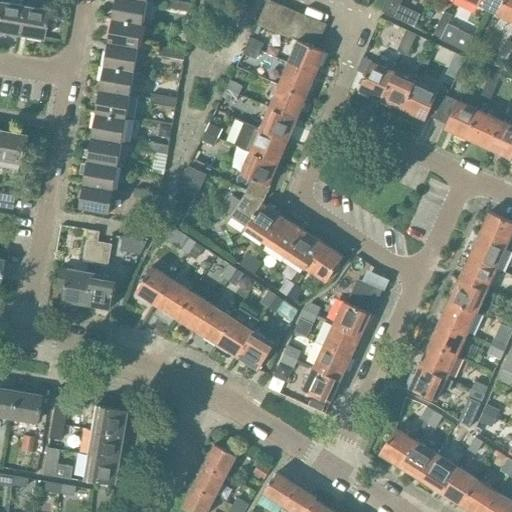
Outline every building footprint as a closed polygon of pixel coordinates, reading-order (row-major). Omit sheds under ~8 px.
[(115,0),(113,18),(142,24),(146,0),(115,0)] [(180,10),(181,2),(168,0),(167,7),(180,10)] [(267,0),(257,24),(269,29),(280,5),(267,0)] [(386,0),(382,12),(394,17),(400,5),(401,0),(386,0)] [(481,0),(479,6),(488,10),(492,0),(481,0)] [(503,0),(492,0),(488,10),(496,14),(503,0)] [(511,0),(503,0),(496,14),(511,21),(511,0)] [(0,32),(17,35),(22,5),(0,1),(0,32)] [(181,2),(180,10),(193,12),(194,5),(181,2)] [(17,35),(41,40),(46,10),(22,5),(17,35)] [(291,10),(280,5),(269,29),(281,34),(291,10)] [(303,15),(291,10),(281,34),(293,39),(298,27),(303,15)] [(439,24),(446,27),(451,15),(444,12),(439,24)] [(303,15),(298,27),(321,36),(326,24),(303,15)] [(113,18),(109,42),(138,48),(142,24),(113,18)] [(269,29),(257,24),(253,32),(265,38),(269,29)] [(446,27),(439,24),(433,36),(440,39),(446,27)] [(316,48),(321,36),(298,27),(293,39),(297,41),(297,40),(316,48)] [(401,40),(402,41),(411,45),(416,34),(407,30),(401,40)] [(246,46),(259,51),(263,43),(250,37),(246,46)] [(325,53),(316,48),(297,40),(297,41),(287,63),(316,75),(325,53)] [(411,45),(402,41),(397,51),(406,55),(411,45)] [(500,53),(507,57),(508,57),(511,47),(511,44),(506,41),(500,53)] [(109,42),(105,66),(134,71),(138,48),(109,42)] [(259,51),(246,46),(243,53),(255,59),(259,51)] [(171,58),(173,49),(160,47),(159,55),(171,58)] [(173,49),(171,58),(184,60),(185,52),(173,49)] [(455,78),(465,58),(455,53),(446,74),(455,78)] [(507,57),(500,53),(494,65),(502,69),(507,57)] [(394,71),(363,57),(357,70),(365,74),(358,89),(381,100),(394,71)] [(287,63),(278,85),(306,97),(316,75),(287,63)] [(105,66),(100,89),(130,95),(134,71),(105,66)] [(381,100),(403,109),(416,81),(394,71),(381,100)] [(487,81),(496,86),(501,75),(492,71),(487,81)] [(226,89),(239,94),(242,87),(230,81),(226,89)] [(438,91),(416,81),(403,109),(425,120),(427,116),(438,91)] [(496,86),(487,81),(480,95),(490,100),(496,86)] [(297,119),(306,97),(278,85),(269,107),(297,119)] [(100,89),(96,113),(126,118),(130,95),(100,89)] [(239,94),(226,89),(222,97),(235,103),(239,94)] [(427,116),(436,120),(447,95),(438,91),(427,116)] [(163,104),(165,97),(152,94),(151,102),(163,104)] [(457,100),(447,95),(436,120),(446,124),(457,100)] [(165,97),(163,104),(176,107),(177,99),(165,97)] [(457,100),(446,124),(444,128),(467,138),(479,110),(457,100)] [(288,141),(297,119),(269,107),(259,130),(288,141)] [(502,120),(479,110),(467,138),(489,148),(502,120)] [(96,113),(92,137),(122,142),(126,118),(96,113)] [(511,154),(511,124),(502,120),(489,148),(510,158),(511,154)] [(288,141),(259,130),(244,123),(235,145),(250,151),(278,163),(288,141)] [(204,132),(217,138),(221,131),(208,125),(204,132)] [(25,134),(1,130),(0,136),(0,160),(20,164),(25,134)] [(217,138),(204,132),(201,141),(213,147),(217,138)] [(92,137),(88,160),(118,165),(122,142),(92,137)] [(155,152),(156,144),(144,142),(143,150),(155,152)] [(156,144),(155,152),(167,154),(168,146),(156,144)] [(265,198),(270,187),(270,186),(269,185),(278,163),(250,151),(240,174),(252,179),(247,191),(265,198)] [(114,189),(118,165),(88,160),(84,183),(114,189)] [(196,196),(207,174),(189,166),(178,188),(196,196)] [(114,189),(84,183),(80,207),(110,212),(114,189)] [(165,215),(181,225),(195,197),(178,188),(165,215)] [(147,199),(148,191),(136,189),(134,196),(147,199)] [(0,208),(11,211),(14,194),(0,191),(0,208)] [(148,191),(147,199),(159,201),(160,193),(148,191)] [(283,217),(263,203),(265,198),(247,191),(246,193),(231,216),(246,226),(245,228),(266,242),(283,217)] [(479,234),(506,247),(511,234),(511,222),(489,212),(479,234)] [(266,242),(286,255),(302,230),(283,217),(266,242)] [(188,255),(196,243),(169,225),(161,236),(188,255)] [(95,261),(98,242),(100,231),(89,229),(87,240),(84,262),(94,264),(95,261)] [(286,255),(305,268),(322,243),(302,230),(286,255)] [(479,234),(469,257),(496,269),(506,247),(479,234)] [(98,242),(95,261),(108,263),(111,244),(98,242)] [(196,243),(188,255),(195,259),(203,248),(196,243)] [(322,243),(305,268),(326,282),(343,257),(322,243)] [(248,270),(256,258),(247,252),(239,264),(248,270)] [(469,257),(459,278),(486,291),(496,269),(469,257)] [(256,258),(248,270),(256,275),(264,264),(256,258)] [(228,281),(235,269),(228,264),(220,276),(228,281)] [(156,305),(172,279),(151,266),(135,292),(156,305)] [(87,304),(93,273),(61,268),(58,287),(66,288),(64,300),(87,304)] [(235,269),(228,281),(234,286),(242,274),(235,269)] [(93,273),(87,304),(111,308),(116,277),(93,273)] [(288,296),(295,284),(286,278),(279,290),(288,296)] [(476,313),(486,291),(459,278),(449,300),(476,313)] [(156,305),(176,318),(192,292),(172,279),(156,305)] [(358,279),(353,292),(375,302),(381,290),(358,279)] [(295,284),(288,296),(296,302),(304,290),(295,284)] [(268,308),(275,296),(268,291),(260,303),(268,308)] [(176,318),(197,330),(213,305),(192,292),(176,318)] [(353,292),(348,302),(371,313),(375,302),(353,292)] [(275,296),(268,308),(274,312),(282,300),(275,296)] [(449,300),(439,322),(467,334),(476,313),(449,300)] [(371,313),(348,302),(344,301),(334,323),(361,336),(371,313)] [(304,310),(317,316),(321,308),(312,303),(305,309),(304,310)] [(197,330),(217,343),(233,317),(213,305),(197,330)] [(317,316),(304,310),(301,318),(314,324),(317,316)] [(217,343),(237,356),(253,330),(233,317),(217,343)] [(439,322),(429,344),(457,356),(467,334),(439,322)] [(351,357),(361,336),(334,323),(324,345),(351,357)] [(253,330),(237,356),(259,369),(274,343),(253,330)] [(490,345),(504,351),(508,343),(494,337),(490,345)] [(447,377),(457,356),(429,344),(419,365),(447,377)] [(324,345),(314,367),(341,379),(346,369),(351,357),(324,345)] [(504,351),(490,345),(487,354),(500,360),(504,351)] [(284,354),(298,360),(301,352),(288,346),(284,354)] [(298,360),(284,354),(281,362),(294,368),(298,360)] [(502,369),(511,373),(511,362),(506,360),(502,369)] [(447,377),(419,365),(409,388),(437,400),(443,387),(449,390),(453,380),(447,377)] [(341,379),(314,367),(303,389),(330,401),(341,379)] [(511,381),(511,373),(502,369),(497,381),(510,387),(511,381)] [(471,389),(484,395),(488,387),(474,381),(471,389)] [(0,415),(9,417),(14,390),(0,387),(0,415)] [(484,395),(471,389),(468,396),(481,402),(484,395)] [(14,390),(9,417),(36,421),(40,395),(14,390)] [(51,422),(62,424),(67,400),(55,398),(51,422)] [(90,429),(121,434),(125,410),(94,404),(90,429)] [(482,412),(495,418),(499,410),(486,404),(482,412)] [(435,411),(427,407),(422,415),(420,419),(427,423),(435,411)] [(442,416),(435,411),(427,423),(434,428),(437,424),(442,416)] [(495,418),(482,412),(479,420),(492,426),(495,418)] [(62,424),(51,422),(48,437),(60,439),(62,424)] [(401,466),(417,440),(396,427),(380,453),(401,466)] [(116,459),(121,434),(90,429),(86,454),(116,459)] [(475,437),(468,433),(463,441),(461,445),(468,449),(475,437)] [(23,436),(20,449),(30,451),(39,452),(41,438),(23,436)] [(483,442),(475,437),(468,449),(476,454),(483,442)] [(437,453),(417,440),(401,466),(420,478),(437,453)] [(214,444),(203,465),(225,476),(236,455),(214,444)] [(53,475),(56,461),(58,449),(46,447),(44,459),(42,474),(53,475)] [(457,466),(437,453),(420,478),(441,491),(457,466)] [(116,459),(86,454),(81,478),(112,484),(116,459)] [(511,469),(511,460),(509,458),(504,467),(501,471),(508,475),(511,469)] [(203,465),(193,485),(215,497),(225,476),(203,465)] [(269,470),(260,465),(255,473),(264,478),(269,470)] [(477,479),(457,466),(441,491),(461,504),(477,479)] [(0,481),(11,484),(12,475),(0,472),(0,481)] [(297,485),(287,479),(276,472),(263,493),(283,505),(297,485)] [(12,475),(11,484),(25,486),(27,477),(12,475)] [(484,511),(498,492),(477,479),(461,504),(473,511),(484,511)] [(59,492),(60,483),(46,481),(45,489),(59,492)] [(60,483),(59,492),(73,494),(74,486),(60,483)] [(206,511),(215,497),(193,485),(182,507),(192,511),(206,511)] [(317,497),(297,485),(283,505),(294,511),(307,511),(315,499),(317,497)] [(511,511),(511,500),(498,492),(484,511),(511,511)] [(242,511),(249,500),(239,494),(232,505),(242,511)] [(335,511),(328,507),(315,499),(307,511),(335,511)]
